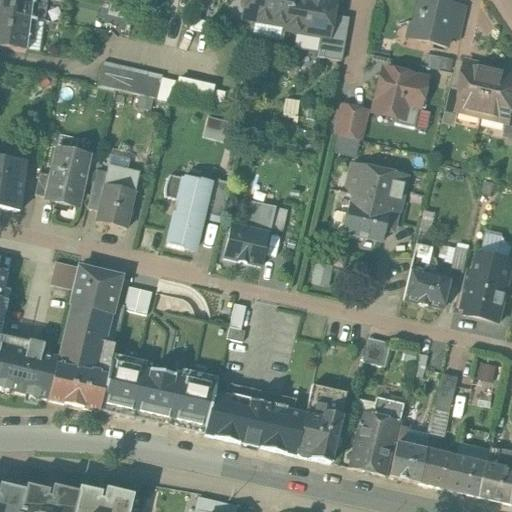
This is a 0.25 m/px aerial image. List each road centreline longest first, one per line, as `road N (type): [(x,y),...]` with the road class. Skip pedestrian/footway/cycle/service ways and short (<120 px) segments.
road 1 (residential): [(0,231),(511,351)]
road 2 (residential): [(272,478),(162,451),(0,440)]
road 3 (residential): [(413,511),(272,478)]
road 4 (residential): [(358,0),(331,117)]
